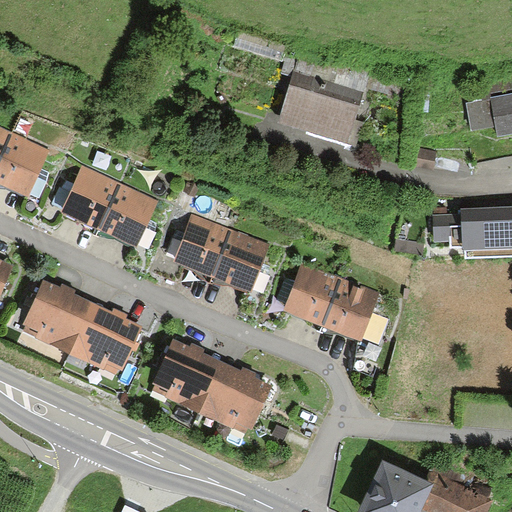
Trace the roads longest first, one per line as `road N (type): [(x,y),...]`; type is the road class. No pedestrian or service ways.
road 1 (residential): [(338,421),(324,367),(0,221)]
road 2 (tertiary): [(0,384),(280,511)]
road 3 (residential): [(511,179),(472,184),(398,176),(302,143)]
road 4 (residential): [(338,421),(511,440)]
